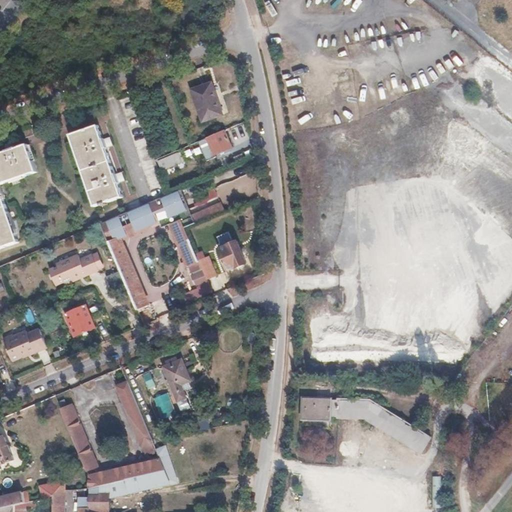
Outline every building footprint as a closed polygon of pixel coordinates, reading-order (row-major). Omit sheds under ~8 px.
[(210,81),(191,88),(202,120),(222,113),(217,96),(215,96),(210,81)] [(99,125),(71,134),(74,142),(76,141),(83,162),(81,162),(86,176),(88,176),(95,197),(94,198),(96,205),(123,196),(118,182),(120,181),(116,173),(115,173),(106,147),(108,146),(105,138),(103,138),(99,125)] [(223,129),(197,140),(199,144),(207,140),(209,144),(207,145),(210,152),(213,151),(214,154),(231,147),(223,129)] [(111,135),(105,138),(108,146),(114,144),(111,135)] [(14,141),(6,143),(8,149),(16,146),(14,141)] [(0,247),(19,241),(17,234),(15,234),(8,213),(10,213),(4,198),(3,199),(0,189),(0,183),(12,180),(12,178),(26,174),(26,175),(38,171),(28,144),(17,148),(16,146),(8,149),(8,150),(0,153),(0,247)] [(178,153),(159,161),(163,168),(182,161),(178,153)] [(123,170),(116,173),(120,181),(126,179),(123,170)] [(166,194),(101,223),(138,309),(148,304),(120,239),(184,211),(176,190),(166,194)] [(194,213),(171,223),(192,271),(202,267),(199,259),(185,227),(198,222),(194,213)] [(237,240),(219,247),(228,269),(236,265),(237,267),(246,262),(237,240)] [(58,265),(50,268),(57,283),(64,280),(66,283),(100,268),(93,253),(86,256),(87,258),(82,261),(79,253),(57,262),(58,265)] [(209,255),(199,259),(202,267),(203,269),(206,278),(216,274),(209,255)] [(203,269),(193,273),(198,285),(207,280),(206,278),(203,269)] [(220,301),(240,294),(237,286),(217,293),(220,301)] [(87,305),(66,313),(76,335),(96,326),(87,305)] [(15,337),(5,341),(13,361),(48,347),(40,328),(28,333),(27,330),(15,335),(15,337)] [(182,359),(164,367),(181,410),(190,406),(186,397),(188,396),(183,384),(191,381),(182,359)] [(158,371),(151,373),(156,386),(162,383),(158,371)] [(151,372),(143,375),(150,390),(157,387),(151,372)] [(125,375),(114,379),(145,454),(156,450),(125,375)] [(163,419),(177,414),(169,393),(155,398),(163,419)] [(304,396),(304,418),(332,419),(332,415),(340,415),(340,417),(366,417),(377,424),(387,408),(371,397),(340,397),(340,399),(332,398),(332,397),(304,396)] [(71,405),(60,410),(81,458),(87,471),(97,466),(71,405)] [(387,408),(377,424),(421,451),(431,436),(387,408)] [(0,508),(16,505),(27,502),(31,501),(28,490),(0,496),(0,465),(15,459),(5,436),(2,437),(1,436),(0,435),(0,508)] [(163,447),(156,450),(160,459),(165,470),(170,482),(177,480),(163,447)] [(89,477),(89,487),(110,483),(165,470),(160,459),(93,474),(89,477)] [(165,470),(110,483),(110,497),(171,484),(170,482),(165,470)] [(62,481),(41,486),(43,498),(54,496),(64,494),(64,491),(64,483),(62,481)] [(80,497),(79,511),(110,511),(110,497),(110,483),(89,487),(89,496),(80,497)] [(63,511),(64,494),(54,496),(53,511),(63,511)] [(15,511),(27,511),(27,502),(16,505),(15,511)]
